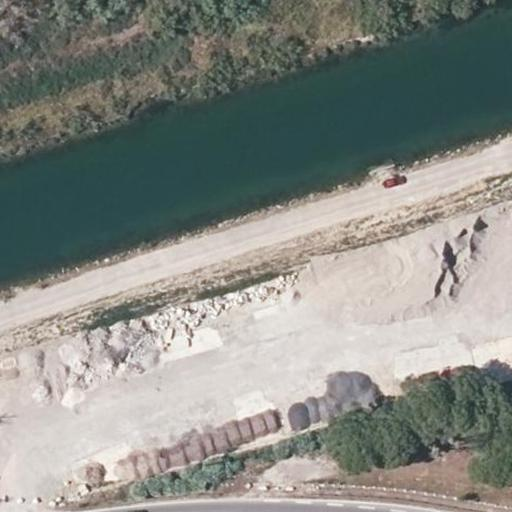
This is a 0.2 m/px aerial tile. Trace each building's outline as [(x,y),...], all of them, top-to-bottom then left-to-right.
[(482,242),(447,253),(452,269),(488,259),(482,242)] [(414,288),(430,286),(426,255),(410,257),(414,288)] [(395,267),(400,301),(412,299),(408,265),(395,267)] [(365,300),(391,296),(386,270),(360,275),(365,300)] [(494,272),(438,287),(444,310),(500,296),(494,272)] [(320,292),(325,309),(361,299),(355,282),(320,292)] [(346,323),(377,319),(376,307),(344,310),(346,323)] [(307,309),(274,322),(284,348),(317,336),(307,309)] [(273,340),(266,314),(254,318),(261,343),(273,340)] [(477,348),(511,339),(511,319),(472,328),(477,348)] [(440,349),(442,360),(465,356),(463,345),(440,349)] [(482,383),(498,379),(491,348),(475,352),(482,383)] [(219,351),(176,362),(180,379),(224,367),(219,351)] [(95,364),(98,387),(110,386),(107,362),(95,364)] [(67,389),(92,384),(89,368),(64,373),(67,389)] [(133,395),(171,383),(167,370),(128,382),(133,395)] [(249,384),(254,403),(302,391),(297,373),(249,384)] [(324,375),(308,382),(326,420),(342,413),(324,375)] [(36,422),(97,403),(93,390),(32,408),(36,422)] [(164,465),(213,449),(198,404),(137,425),(146,450),(158,446),(164,465)] [(260,415),(264,430),(280,426),(277,411),(260,415)] [(219,412),(208,416),(218,445),(230,441),(219,412)] [(0,441),(26,433),(20,416),(0,422),(0,441)] [(127,432),(65,450),(75,484),(105,475),(98,453),(131,444),(127,432)] [(109,456),(115,482),(140,477),(134,451),(109,456)]
